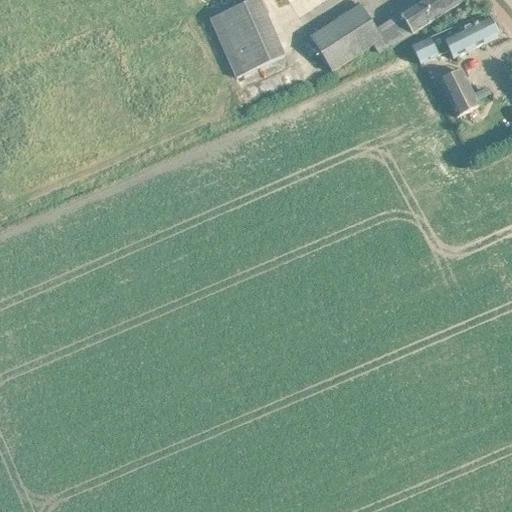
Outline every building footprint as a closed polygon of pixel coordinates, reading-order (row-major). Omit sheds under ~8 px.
[(284,59),(258,1),(258,0),(210,21),(236,80),(284,59)] [(388,0),(394,10),(411,0),(388,0)] [(464,3),(461,0),(424,0),(399,16),(411,36),(464,3)] [(360,8),(310,40),(331,74),(382,42),(360,8)] [(410,49),(420,67),(449,53),(453,61),(499,39),(489,20),(481,23),(479,19),(430,42),(429,40),(410,49)] [(479,110),(462,71),(438,81),(455,120),(479,110)]
